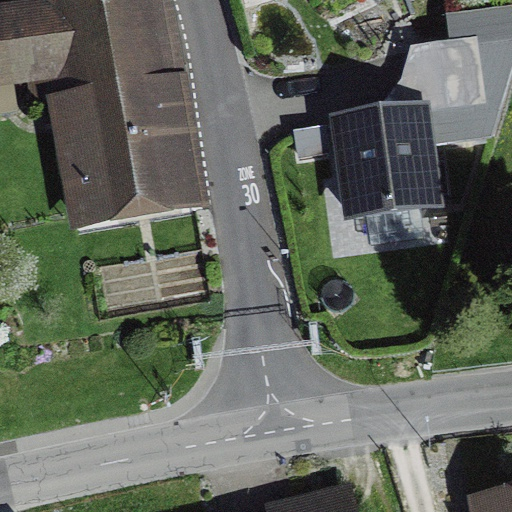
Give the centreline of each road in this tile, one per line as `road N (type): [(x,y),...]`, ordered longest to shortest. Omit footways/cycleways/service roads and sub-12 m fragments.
road 1 (residential): [(276,434),(214,42),(198,0)]
road 2 (residential): [(0,489),(276,434)]
road 3 (residential): [(276,434),(511,400)]
